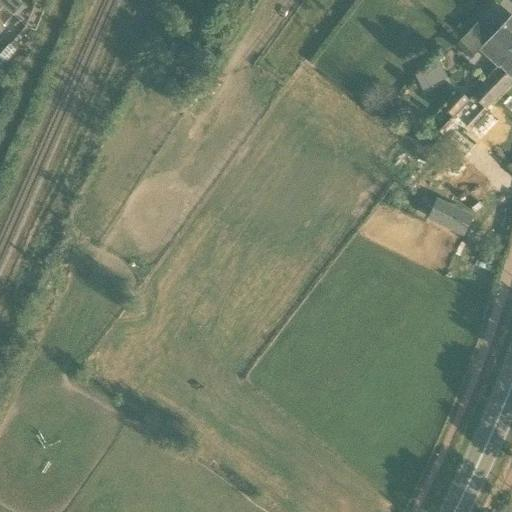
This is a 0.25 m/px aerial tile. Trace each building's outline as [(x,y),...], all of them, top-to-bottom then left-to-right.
[(0,0),(0,4),(3,7),(12,15),(21,4),(16,0),(0,0)] [(0,23),(3,26),(12,15),(3,7),(0,4),(0,23)] [(163,10),(160,18),(170,22),(173,13),(163,10)] [(493,35),(479,51),(497,68),(498,68),(511,53),(511,16),(493,35)] [(477,21),(461,41),(477,53),(492,33),(477,21)] [(497,68),(484,82),(472,94),(468,99),(451,116),(448,119),(463,132),(511,81),(508,78),(511,74),(511,53),(498,68),(497,68)] [(189,73),(178,67),(173,74),(184,81),(189,73)] [(421,90),(430,86),(423,71),(414,76),(421,90)] [(451,116),(468,99),(458,90),(442,107),(451,116)] [(419,161),(410,175),(422,182),(430,169),(419,161)] [(474,219),(437,204),(431,219),(468,234),(474,219)]
